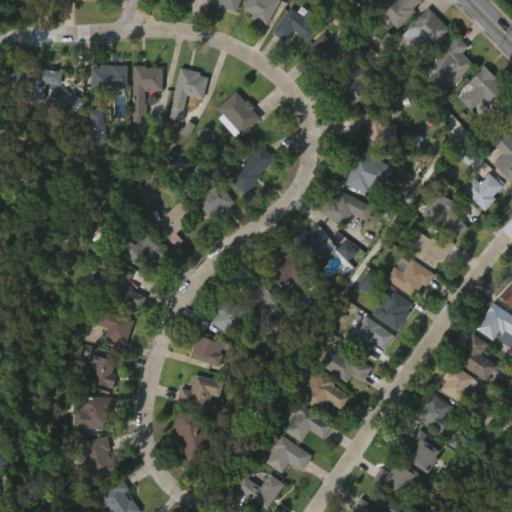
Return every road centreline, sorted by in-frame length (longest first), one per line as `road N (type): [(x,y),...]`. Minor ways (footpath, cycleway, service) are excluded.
road 1 (residential): [(198,511),(163,477),(148,391),(169,326),(203,279),(280,212),(313,152),(314,131),(309,97),(246,47),(184,26),(132,23)]
road 2 (residential): [(314,511),(511,232)]
road 3 (residential): [(0,34),(132,23)]
